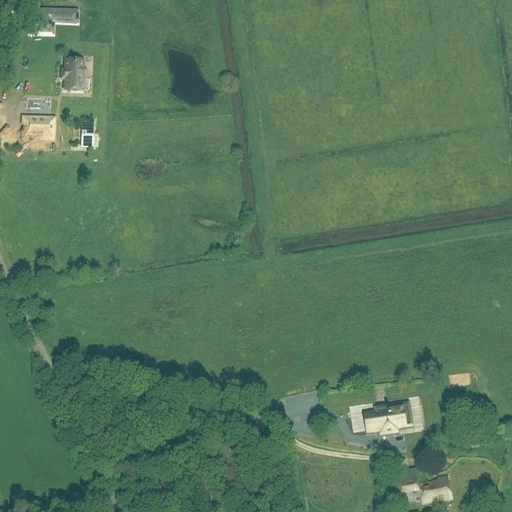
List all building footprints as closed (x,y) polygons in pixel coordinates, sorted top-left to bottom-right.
[(51,34),(51,24),(41,24),(40,34),(51,34)] [(81,73),(82,63),(66,62),(65,72),(62,72),(62,80),(65,80),(65,90),(81,91),(81,81),(84,81),(84,73),(81,73)] [(54,143),(55,120),(22,119),(21,127),(26,127),(25,134),(21,134),(21,142),(54,143)] [(403,407),(401,407),(376,411),(376,415),(365,416),(368,434),(381,432),(381,436),(397,434),(397,430),(404,429),(406,428),(403,407)] [(399,454),(408,451),(405,445),(396,448),(399,454)] [(92,481),(88,472),(82,475),(87,483),(92,481)] [(418,486),(416,472),(395,476),(397,486),(391,487),(394,504),(401,503),(401,505),(420,502),(421,505),(451,500),(448,478),(437,480),(437,483),(418,486)]
